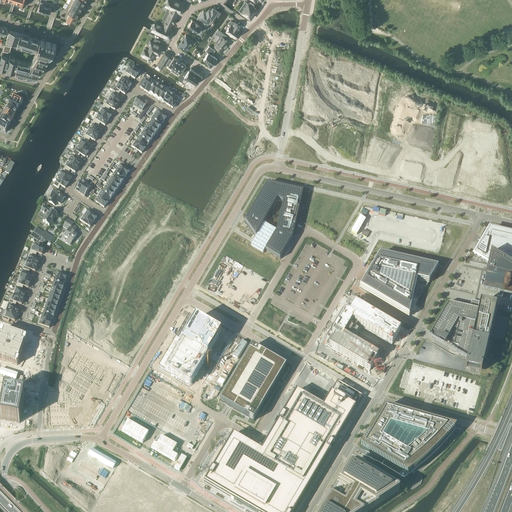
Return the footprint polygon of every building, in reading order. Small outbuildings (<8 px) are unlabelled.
[(73,0),(70,0),(68,4),(79,10),(82,5),(73,0)] [(156,22),(152,31),(168,39),(173,30),(170,29),(173,23),(175,18),(178,12),(178,13),(180,14),(182,10),(185,5),(175,0),(167,0),(165,6),(165,7),(163,6),(162,9),(169,13),(166,19),(163,18),(160,24),(156,22)] [(51,8),(45,6),(46,3),(41,2),(40,4),(38,10),(49,13),(51,8)] [(240,12),(239,12),(242,14),(242,12),(244,14),(246,15),(245,15),(245,16),(247,17),(248,16),(250,18),(253,14),(257,9),(253,7),(254,5),(250,2),(249,4),(248,3),(244,9),(242,8),(240,12)] [(68,4),(65,9),(76,15),(77,14),(77,15),(78,13),(78,12),(79,10),(68,4)] [(220,13),(213,8),(211,11),(209,9),(206,13),(204,11),(199,17),(207,22),(210,19),(211,20),(215,14),(217,16),(220,13)] [(73,21),(76,15),(65,9),(68,11),(64,16),(61,15),(61,17),(73,21)] [(192,20),(188,26),(197,33),(200,29),(203,31),(207,26),(202,22),(200,25),(199,24),(196,22),(195,22),(192,20)] [(230,34),(230,35),(231,36),(233,37),(234,38),(234,37),(235,38),(240,32),(235,28),(238,24),(235,22),(232,20),(229,24),(231,25),(229,28),(228,27),(228,28),(228,29),(226,31),(230,34)] [(2,54),(0,61),(0,67),(35,77),(37,77),(39,74),(41,71),(43,68),(45,64),(47,61),(50,58),(52,55),(54,51),(56,48),(58,45),(57,45),(45,41),(41,39),(40,39),(16,31),(15,31),(13,30),(11,30),(11,29),(10,29),(6,39),(37,49),(36,51),(40,52),(30,67),(28,67),(29,63),(9,58),(9,56),(2,54)] [(215,46),(214,48),(220,52),(221,51),(222,51),(225,48),(225,47),(225,48),(225,47),(227,44),(227,45),(228,44),(225,43),(227,40),(226,39),(228,36),(222,32),(220,35),(221,36),(222,37),(220,39),(219,38),(216,42),(217,42),(215,46)] [(187,49),(193,41),(195,42),(197,40),(189,34),(187,36),(186,35),(185,35),(186,36),(184,38),(183,38),(181,41),(182,41),(180,44),(179,44),(180,45),(186,49),(187,50),(187,49)] [(150,46),(148,50),(144,48),(142,53),(146,55),(145,57),(148,58),(148,59),(149,60),(149,59),(152,61),(156,52),(159,53),(163,46),(152,41),(150,40),(148,45),(150,46)] [(10,53),(11,46),(5,45),(3,51),(10,53)] [(207,62),(211,65),(212,65),(215,61),(217,59),(214,57),(214,56),(212,55),(215,50),(209,46),(205,51),(207,52),(208,53),(203,59),(207,62)] [(165,52),(157,64),(162,67),(170,55),(165,52)] [(170,58),(166,64),(167,65),(169,66),(169,65),(173,67),(171,70),(178,75),(180,72),(186,64),(181,62),(181,61),(178,60),(174,57),(172,60),(170,58)] [(127,67),(122,75),(128,79),(130,76),(135,79),(138,74),(136,73),(137,71),(132,69),(132,70),(127,67)] [(184,72),(180,78),(183,80),(185,76),(195,83),(196,84),(200,78),(201,78),(203,75),(191,67),(189,70),(186,74),(184,72)] [(122,75),(117,83),(128,90),(131,85),(127,82),(128,79),(122,75)] [(146,79),(140,87),(145,91),(151,82),(146,79)] [(151,82),(145,91),(149,93),(150,93),(155,85),(155,86),(155,85),(151,82)] [(117,83),(112,91),(118,95),(120,92),(125,95),(128,90),(117,83)] [(149,93),(149,94),(154,97),(159,88),(155,86),(155,85),(150,93),(149,93)] [(159,88),(154,97),(158,100),(164,91),(159,88)] [(164,91),(158,100),(163,103),(163,102),(169,94),(169,93),(164,90),(164,91)] [(112,91),(107,99),(108,100),(108,99),(118,106),(121,101),(117,98),(118,95),(112,91)] [(169,94),(163,102),(168,105),(173,97),(169,94)] [(173,97),(168,105),(173,108),(179,99),(174,95),(173,97)] [(10,101),(20,106),(23,101),(24,98),(18,96),(17,98),(14,96),(11,101),(10,101)] [(139,98),(133,107),(137,110),(143,101),(139,98)] [(105,103),(102,107),(109,111),(110,108),(115,111),(118,106),(108,99),(108,100),(106,104),(105,103)] [(10,101),(7,106),(6,105),(17,111),(20,106),(10,101)] [(143,101),(137,110),(141,113),(142,112),(144,110),(145,108),(146,106),(147,104),(148,104),(143,101)] [(6,105),(3,111),(14,117),(17,111),(6,105)] [(99,115),(98,115),(108,121),(111,116),(107,113),(109,111),(102,107),(100,110),(101,110),(99,115)] [(3,111),(0,116),(11,122),(14,117),(3,111)] [(156,111),(153,115),(163,122),(166,118),(156,111)] [(98,114),(92,122),(99,126),(100,123),(105,126),(108,121),(98,115),(99,115),(98,114)] [(153,115),(150,120),(152,122),(152,121),(160,127),(163,122),(153,115)] [(0,116),(0,122),(8,127),(11,122),(0,116)] [(149,126),(158,132),(161,127),(160,127),(152,121),(152,122),(149,126)] [(5,133),(8,127),(0,122),(0,130),(5,133)] [(89,131),(98,137),(101,132),(97,129),(99,126),(92,122),(90,125),(91,126),(89,131)] [(145,129),(145,130),(154,136),(158,132),(149,126),(148,125),(145,129)] [(144,129),(141,134),(142,134),(151,140),(154,136),(145,130),(145,129),(144,129)] [(84,135),(83,138),(89,142),(90,139),(95,142),(98,137),(89,131),(88,130),(84,135)] [(142,134),(139,139),(148,145),(151,140),(142,134)] [(81,141),(78,146),(88,152),(91,147),(87,145),(89,142),(83,138),(81,141)] [(136,143),(145,149),(148,145),(139,139),(136,143)] [(135,142),(131,147),(142,154),(145,149),(136,143),(135,142)] [(74,151),(73,154),(79,157),(80,155),(85,158),(88,152),(78,146),(74,151)] [(73,154),(67,162),(68,162),(69,162),(78,168),(81,163),(77,160),(79,157),(73,154)] [(15,165),(11,162),(5,172),(9,175),(15,165)] [(65,167),(64,170),(69,173),(70,170),(75,173),(78,168),(69,162),(68,162),(65,167)] [(119,166),(116,170),(126,177),(129,172),(119,166)] [(63,174),(60,178),(68,184),(71,179),(67,176),(69,173),(64,170),(62,173),(63,174)] [(113,174),(113,175),(123,181),(126,177),(116,170),(113,174)] [(113,174),(110,179),(120,186),(123,181),(113,175),(113,174)] [(56,182),(54,186),(59,189),(60,186),(65,189),(68,184),(60,178),(57,183),(56,182)] [(110,179),(107,183),(117,190),(120,186),(110,179)] [(83,181),(76,191),(80,194),(86,186),(87,184),(83,181)] [(107,183),(103,188),(104,189),(104,188),(114,195),(117,190),(107,183)] [(302,194),(303,193),(303,192),(267,184),(244,222),(245,222),(246,223),(245,223),(246,224),(247,225),(246,225),(247,225),(248,226),(247,226),(248,227),(249,228),(248,228),(249,228),(250,229),(250,230),(251,231),(252,232),(252,233),(253,234),(254,235),(254,236),(255,237),(256,237),(254,241),(250,246),(263,254),(264,251),(265,250),(265,251),(276,257),(279,259),(280,259),(280,260),(280,259),(282,256),(283,253),(284,253),(285,250),(286,250),(286,249),(287,248),(287,247),(288,247),(287,246),(288,245),(288,246),(289,245),(288,245),(289,244),(290,243),(289,243),(290,242),(291,242),(290,242),(291,240),(291,241),(292,240),(291,240),(292,239),(293,238),(292,238),(293,237),(293,236),(293,235),(293,234),(293,233),(294,233),(294,232),(294,231),(294,230),(295,229),(294,229),(295,228),(295,227),(295,226),(295,225),(296,225),(296,224),(296,223),(296,222),(296,221),(297,220),(296,220),(297,219),(297,217),(297,218),(297,217),(297,216),(298,216),(298,215),(298,214),(298,213),(298,212),(299,212),(298,212),(299,210),(299,211),(299,210),(299,209),(299,208),(299,207),(300,207),(300,206),(300,205),(300,203),(301,203),(300,203),(301,202),(301,201),(301,200),(301,199),(301,198),(302,198),(302,196),(302,194),(303,194),(302,194)] [(86,186),(80,194),(84,197),(90,189),(86,186)] [(102,193),(101,193),(110,199),(111,199),(114,195),(104,188),(104,189),(102,193)] [(51,198),(49,202),(55,206),(57,202),(61,204),(65,197),(55,190),(54,191),(52,189),(49,193),(52,195),(50,197),(51,198)] [(100,192),(97,196),(99,198),(107,203),(110,199),(101,193),(102,193),(100,192)] [(99,198),(96,202),(104,208),(107,203),(99,198)] [(44,207),(41,212),(44,214),(43,214),(44,215),(45,214),(47,216),(43,222),(49,226),(57,214),(51,210),(48,208),(47,209),(44,207)] [(83,215),(93,222),(97,218),(87,211),(84,216),(83,215)] [(83,215),(80,220),(90,227),(93,222),(83,215)] [(68,220),(63,227),(68,231),(65,236),(69,239),(66,243),(70,245),(77,235),(73,232),(76,227),(72,225),(73,224),(68,220)] [(483,286),(483,288),(511,295),(511,292),(511,239),(487,234),(484,239),(483,241),(482,242),(481,244),(479,247),(477,251),(469,264),(490,269),(490,270),(489,270),(489,271),(489,272),(490,272),(489,273),(486,273),(483,286)] [(30,250),(29,253),(36,256),(37,253),(42,255),(44,249),(42,249),(43,247),(38,245),(37,247),(34,245),(32,250),(30,250)] [(29,257),(27,262),(37,266),(40,261),(35,259),(36,256),(29,253),(28,257),(29,257)] [(380,254),(360,288),(372,295),(374,297),(401,312),(409,317),(410,310),(413,300),(418,301),(438,267),(380,254)] [(24,267),(22,270),(29,273),(30,270),(35,272),(37,266),(27,262),(25,267),(24,267)] [(22,274),(20,279),(31,283),(33,277),(28,275),(29,273),(22,270),(21,273),(22,274)] [(57,274),(55,279),(65,282),(67,277),(57,274)] [(17,283),(16,287),(22,289),(23,286),(28,289),(31,283),(20,279),(18,284),(17,283)] [(55,279),(54,284),(64,288),(64,287),(63,287),(65,282),(55,279)] [(54,285),(53,289),(62,293),(64,288),(54,284),(54,285)] [(15,290),(13,295),(24,300),(26,294),(21,292),(22,289),(16,287),(14,290),(15,290)] [(53,289),(51,295),(60,298),(62,293),(53,289)] [(10,300),(9,303),(15,306),(17,303),(22,305),(24,300),(13,295),(11,300),(10,300)] [(51,295),(49,300),(59,303),(60,298),(51,295)] [(49,300),(47,305),(57,308),(59,303),(49,300)] [(330,337),(325,346),(370,372),(376,361),(380,363),(379,363),(381,364),(401,330),(351,301),(348,307),(345,305),(327,335),(330,337)] [(440,316),(439,319),(436,323),(435,325),(431,332),(432,332),(437,335),(436,337),(435,339),(446,346),(450,348),(454,351),(456,351),(457,351),(458,351),(463,352),(462,352),(462,353),(461,353),(461,354),(460,354),(465,357),(467,358),(467,359),(463,374),(480,377),(482,367),(486,348),(495,311),(495,308),(479,304),(479,307),(478,309),(477,309),(476,309),(476,308),(474,307),(473,307),(472,308),(460,305),(458,305),(456,304),(455,304),(448,302),(440,316)] [(8,307),(6,312),(17,316),(19,311),(14,309),(15,306),(9,303),(7,306),(8,307)] [(47,305),(46,310),(55,313),(57,308),(47,305)] [(43,315),(53,318),(55,313),(46,310),(44,315),(43,315)] [(3,317),(2,320),(8,323),(10,320),(15,322),(17,316),(6,312),(4,317),(3,317)] [(190,314),(159,366),(190,385),(221,333),(190,314)] [(43,315),(41,320),(51,323),(53,318),(53,319),(53,318),(43,315)] [(41,320),(40,325),(49,329),(51,323),(41,320)] [(2,331),(0,336),(0,360),(17,366),(26,339),(2,331)] [(74,386),(57,387),(59,417),(75,416),(74,400),(85,399),(100,373),(117,383),(125,370),(85,346),(77,360),(86,365),(74,386)] [(220,401),(253,421),(286,367),(252,347),(220,401)] [(5,392),(0,415),(0,419),(20,423),(25,396),(5,392)] [(233,436),(205,482),(243,505),(254,511),(292,511),(355,408),(331,395),(323,408),(297,393),(261,452),(233,436)] [(362,444),(360,448),(375,456),(372,460),(403,479),(418,467),(422,464),(426,460),(430,456),(439,448),(448,438),(456,429),(384,408),(382,412),(381,413),(378,418),(362,444)] [(351,464),(322,511),(366,511),(398,492),(351,464)]
